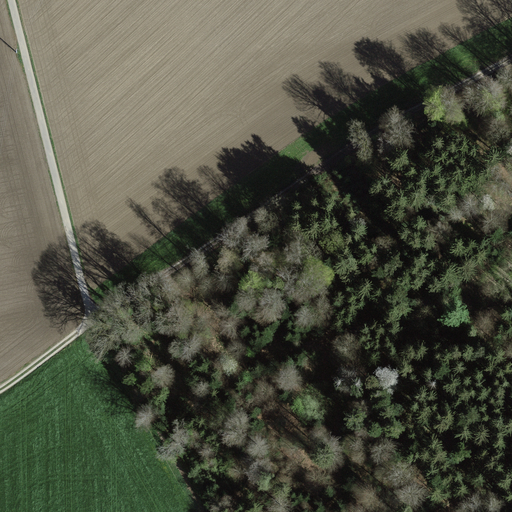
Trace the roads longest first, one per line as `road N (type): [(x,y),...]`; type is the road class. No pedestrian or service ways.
road 1 (track): [(511,54),(446,88),(91,318),(0,387)]
road 2 (track): [(91,318),(11,0)]
